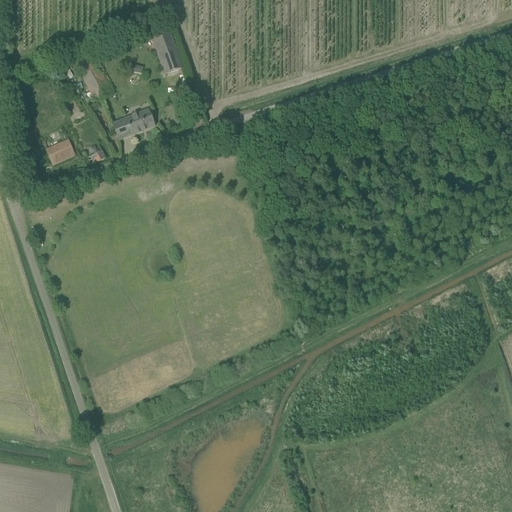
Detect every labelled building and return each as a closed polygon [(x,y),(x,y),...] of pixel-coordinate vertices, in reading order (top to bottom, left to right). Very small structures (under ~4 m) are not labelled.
[(164,76),(184,69),(170,30),(151,37),(164,76)] [(114,94),(95,62),(78,72),(97,104),(114,94)] [(133,66),(132,72),(141,74),(142,67),(133,66)] [(120,141),(155,126),(149,110),(113,125),(120,141)] [(177,115),(172,121),(177,125),(182,118),(177,115)] [(76,158),(69,141),(47,150),(55,167),(76,158)] [(96,164),(106,159),(101,149),(91,154),(96,164)]
